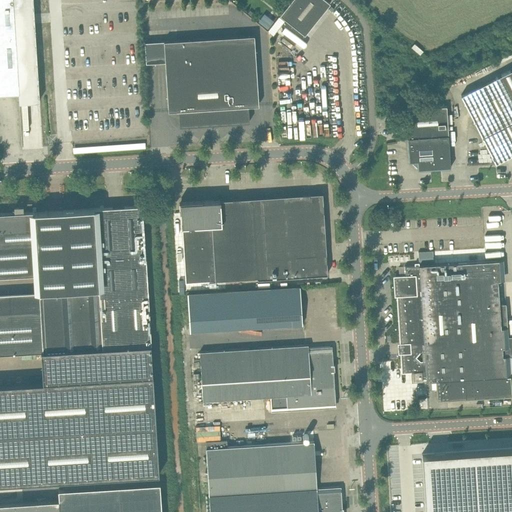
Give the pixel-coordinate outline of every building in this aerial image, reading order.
[(0,0),(0,93),(19,92),(19,102),(39,100),(37,62),(33,0),(0,0)] [(330,3),(327,0),(291,0),(280,15),(287,20),(305,35),(330,3)] [(268,29),(274,21),(264,13),(258,21),(268,29)] [(279,17),(268,31),(273,35),(284,21),(279,17)] [(179,126),(249,121),(248,106),(259,105),(254,35),(144,42),(146,62),(165,61),(168,111),(178,110),(179,126)] [(511,68),(461,95),(496,163),(511,154),(511,68)] [(411,160),(418,166),(418,168),(450,166),(446,106),(406,108),(409,161),(411,160)] [(322,193),(253,197),(253,198),(253,207),(255,236),(255,244),(257,278),(257,279),(327,275),(327,273),(322,193)] [(202,199),(179,201),(180,211),(181,211),(181,212),(186,282),(257,278),(255,244),(255,236),(253,207),(253,198),(253,197),(218,200),(218,203),(214,203),(213,200),(202,200),(202,199)] [(99,287),(104,347),(151,344),(143,205),(94,207),(99,287)] [(94,207),(0,213),(0,276),(37,274),(38,291),(99,287),(94,207)] [(405,275),(396,276),(402,372),(411,372),(412,381),(423,381),(422,378),(426,378),(426,380),(435,380),(436,399),(511,394),(510,376),(509,357),(511,356),(511,337),(508,337),(506,304),(499,305),(498,278),(496,260),(404,265),(405,275)] [(0,353),(42,351),(44,382),(153,375),(151,344),(104,347),(99,287),(38,291),(39,308),(0,310),(0,353)] [(191,331),(302,324),(300,287),(189,294),(191,331)] [(271,410),(333,407),(330,346),(308,347),(308,344),(201,350),(204,400),(270,396),(271,410)] [(0,483),(159,473),(156,424),(153,375),(44,382),(0,384),(0,483)] [(226,440),(205,441),(209,494),(210,511),(340,511),(339,487),(317,488),(314,440),(227,446),(226,440)] [(425,511),(511,511),(511,447),(421,453),(425,511)] [(58,490),(59,499),(59,511),(161,511),(160,483),(58,490)] [(59,511),(59,499),(0,503),(0,511),(59,511)]
